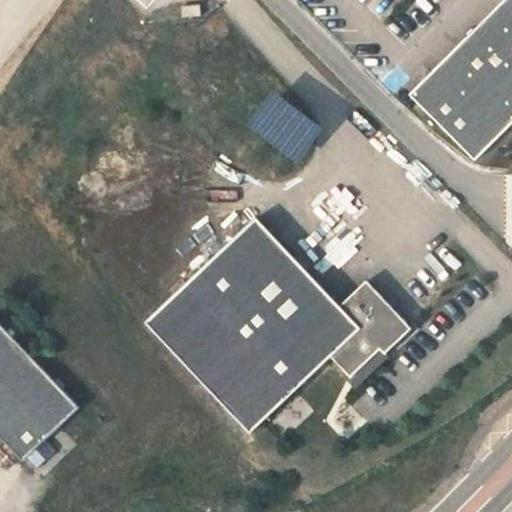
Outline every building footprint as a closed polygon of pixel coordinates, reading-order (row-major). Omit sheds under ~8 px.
[(511,0),(503,0),(410,96),(477,161),(511,124),(511,0)] [(200,15),(199,4),(181,6),(182,17),(200,15)] [(257,217),(147,321),(251,432),(332,356),(351,377),(381,349),(386,354),(412,329),(368,281),(341,306),(257,217)] [(54,381),(0,322),(0,436),(23,461),(80,407),(62,389),(54,381)] [(58,377),(54,381),(62,389),(66,386),(58,377)]
